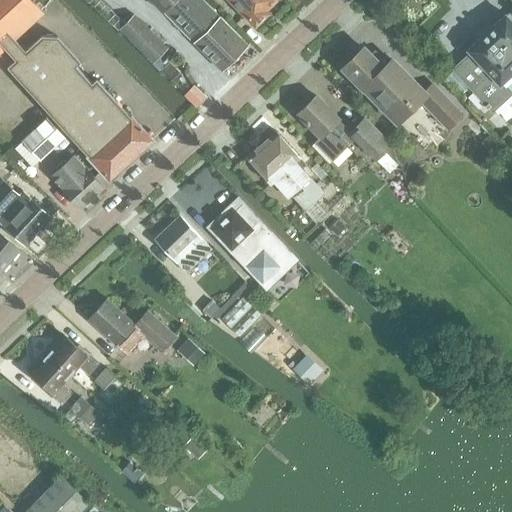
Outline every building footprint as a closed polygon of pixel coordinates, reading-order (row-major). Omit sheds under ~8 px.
[(25,49),(15,39),(44,12),(32,0),(0,0),(0,52),(4,48),(14,59),(6,66),(108,178),(152,138),(130,114),(129,115),(96,78),(91,82),(75,65),(80,61),(57,35),(41,35),(25,49)] [(150,0),(163,12),(163,11),(221,70),(247,44),(219,16),(203,0),(150,0)] [(230,0),(255,25),(267,13),(264,10),(273,0),(230,0)] [(153,63),(168,48),(133,13),(119,28),(153,63)] [(453,71),(441,82),(457,99),(469,88),(491,112),(504,99),(511,91),(511,21),(505,14),(467,49),(469,51),(451,69),(453,71)] [(381,66),(363,47),(343,68),(364,90),(365,90),(398,124),(420,102),(447,130),(462,115),(432,84),(424,92),(390,57),(381,66)] [(172,80),(180,71),(166,57),(162,62),(165,64),(160,69),(172,80)] [(195,80),(185,91),(199,103),(208,93),(195,80)] [(316,94),(296,113),(319,136),(313,142),(332,161),(349,144),(353,140),(344,131),(347,128),(339,120),(340,119),(316,94)] [(364,117),(348,133),(376,160),(389,173),(397,165),(391,145),(364,117)] [(37,157),(51,145),(62,136),(47,120),(23,141),(37,157)] [(285,168),(308,194),(317,185),(296,162),(300,158),(275,129),(274,129),(269,127),(261,134),(263,140),(262,140),(286,167),(285,168)] [(312,199),(308,194),(285,168),(286,167),(262,140),(245,155),(267,179),(266,180),(270,184),(273,181),(287,197),(290,195),(302,208),(312,199)] [(85,166),(80,161),(73,154),(50,175),(62,188),(61,188),(80,208),(103,187),(85,166)] [(0,222),(24,244),(50,215),(22,190),(19,193),(1,177),(0,177),(0,222)] [(238,196),(205,227),(261,286),(294,255),(238,196)] [(179,215),(154,238),(185,271),(211,247),(179,215)] [(0,273),(20,248),(0,232),(0,273)] [(239,336),(261,314),(242,296),(221,318),(239,336)] [(134,323),(107,298),(87,319),(127,355),(145,335),(162,350),(177,336),(147,309),(134,323)] [(46,353),(71,375),(79,367),(87,374),(98,362),(79,344),(78,345),(65,333),(46,353)] [(179,348),(194,363),(204,353),(189,338),(179,348)] [(306,352),(291,367),(308,383),(322,368),(306,352)] [(64,384),(71,375),(46,353),(29,372),(44,385),(43,387),(61,404),(72,391),(64,384)] [(103,389),(115,375),(105,366),(93,380),(103,389)] [(69,408),(63,414),(71,421),(77,416),(79,417),(88,425),(100,412),(90,404),(80,395),(68,408),(69,408)] [(23,511),(84,511),(92,505),(61,474),(23,511)]
